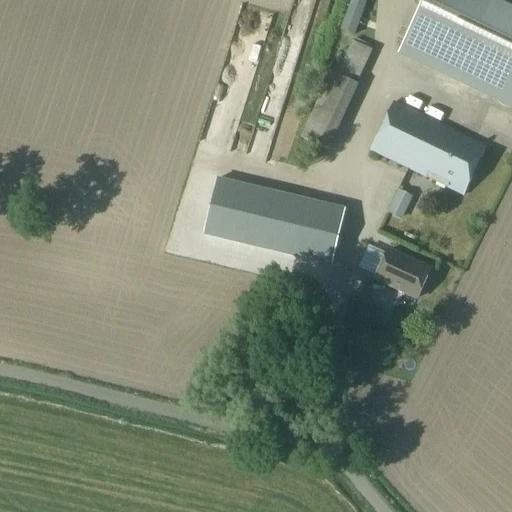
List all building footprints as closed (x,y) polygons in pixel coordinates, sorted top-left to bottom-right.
[(355,35),(367,2),(361,0),(351,0),(341,30),(355,35)] [(511,16),(478,0),(425,0),(402,51),(511,103),(511,16)] [(250,48),(258,20),(233,12),(225,41),(250,48)] [(336,76),(331,73),(301,138),(329,151),(359,87),(357,86),(372,51),(353,42),(336,76)] [(464,195),(486,147),(394,103),(371,150),(464,195)] [(498,135),(495,144),(507,148),(511,133),(511,113),(501,110),(498,120),(491,118),(487,131),(498,135)] [(217,178),(203,236),(332,267),(346,209),(217,178)] [(55,204),(143,217),(146,198),(58,185),(55,204)] [(110,271),(113,251),(91,247),(88,267),(110,271)] [(416,299),(430,271),(388,251),(375,280),(416,299)]
